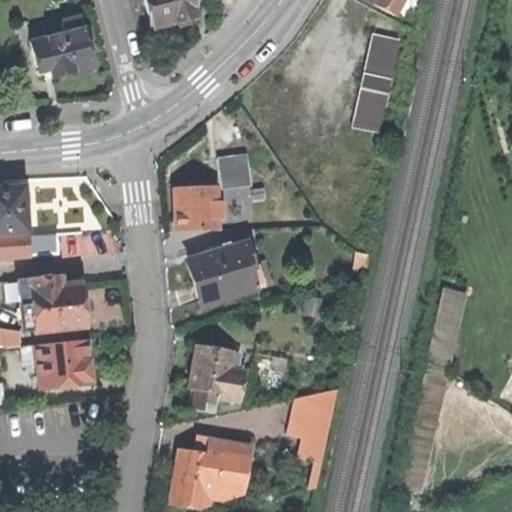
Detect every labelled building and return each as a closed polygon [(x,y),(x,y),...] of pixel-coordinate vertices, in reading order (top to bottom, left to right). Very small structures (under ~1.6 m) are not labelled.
[(143,0),(150,29),(164,26),(176,23),(177,28),(189,26),(188,21),(193,19),(188,0),(143,0)] [(379,0),(377,5),(398,15),(405,0),(379,0)] [(61,21),(64,34),(82,30),(79,17),(61,21)] [(48,69),(50,79),(68,75),(91,70),(82,30),(64,34),(41,39),(48,69)] [(352,132),(379,138),(401,44),(374,38),(352,132)] [(34,72),(48,69),(41,39),(27,42),(34,72)] [(218,160),(220,189),(251,186),(248,157),(218,160)] [(0,233),(25,232),(24,208),(28,205),(28,195),(23,192),(23,188),(0,189),(0,233)] [(177,212),(177,231),(216,230),(216,221),(224,221),(224,206),(216,206),(216,190),(177,190),(177,212)] [(57,251),(56,233),(27,234),(28,252),(57,251)] [(26,238),(0,239),(0,255),(2,255),(2,259),(27,257),(26,238)] [(193,282),(199,304),(247,291),(241,270),(253,267),(247,244),(187,260),(193,282)] [(34,334),(85,329),(83,311),(81,286),(62,287),(61,277),(20,282),(22,304),(31,303),(34,334)] [(0,344),(15,344),(15,326),(0,326),(0,344)] [(34,353),(38,389),(91,383),(89,362),(87,341),(33,347),(34,353)] [(232,354),(195,349),(192,369),(189,391),(192,391),(219,395),(226,396),(230,371),(232,354)] [(242,373),(230,371),(226,396),(219,395),(218,400),(237,403),(242,373)] [(334,395),(293,388),(285,435),(299,437),(296,456),(312,459),(307,487),(317,489),(334,395)] [(216,414),(218,400),(219,395),(192,391),(189,410),(216,414)] [(215,457),(178,452),(174,472),(172,491),(179,492),(203,496),(210,497),(215,457)] [(306,483),(309,460),(297,459),(294,482),(306,483)] [(201,510),(203,496),(179,492),(177,507),(201,510)]
